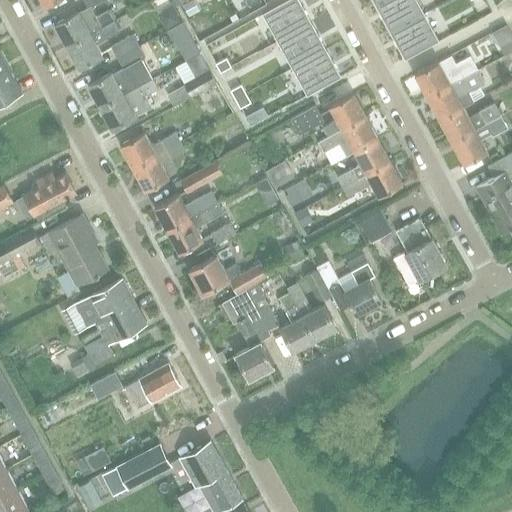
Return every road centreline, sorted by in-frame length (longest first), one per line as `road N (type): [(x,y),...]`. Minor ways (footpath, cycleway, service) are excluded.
road 1 (residential): [(237,424),(6,0)]
road 2 (residential): [(492,283),(338,0)]
road 3 (residential): [(237,424),(492,283)]
